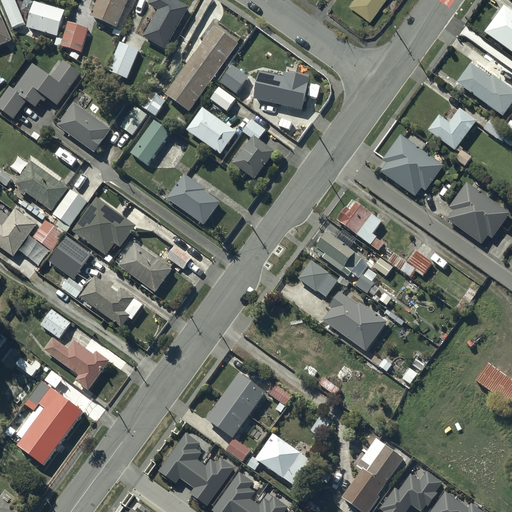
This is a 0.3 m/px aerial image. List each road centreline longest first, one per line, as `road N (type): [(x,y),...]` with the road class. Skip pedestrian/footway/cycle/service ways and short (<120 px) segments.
road 1 (unclassified): [(71,511),(331,155)]
road 2 (residential): [(331,155),(511,283)]
road 3 (residential): [(381,85),(264,0)]
